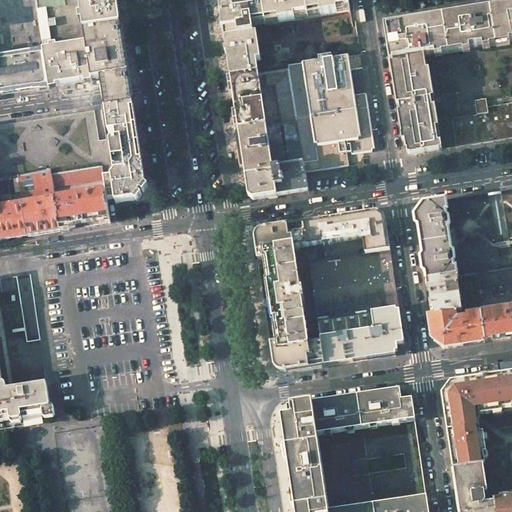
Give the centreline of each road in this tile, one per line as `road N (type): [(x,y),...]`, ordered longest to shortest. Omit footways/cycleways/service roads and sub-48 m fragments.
road 1 (primary): [(171,0),(205,224)]
road 2 (residential): [(200,0),(235,219)]
road 3 (residential): [(423,372),(397,191)]
road 4 (residential): [(235,219),(257,398)]
road 5 (primary): [(205,224),(232,401)]
road 6 (tertiary): [(172,229),(0,258)]
road 7 (residential): [(397,191),(371,20)]
road 8 (residential): [(257,398),(423,372)]
road 9 (tertiary): [(397,191),(235,219)]
road 10 (residential): [(0,110),(149,85)]
road 11 (residential): [(172,229),(149,85)]
road 12 (residential): [(442,511),(423,372)]
road 13 (residential): [(499,0),(371,20)]
